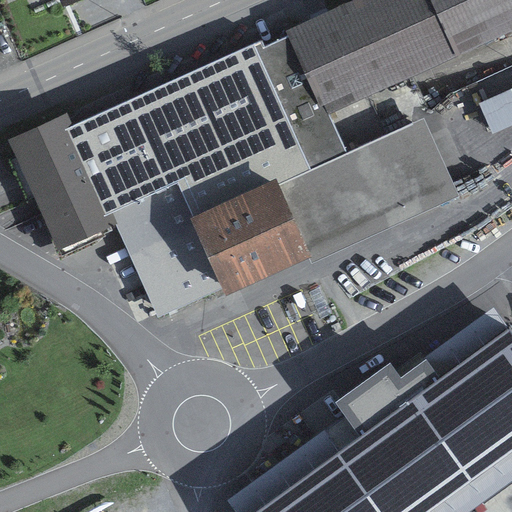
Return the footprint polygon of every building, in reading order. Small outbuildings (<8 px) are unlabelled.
[(511,0),(362,0),(292,34),(334,119),(511,33),(511,0)] [(60,251),(117,225),(111,212),(175,183),(192,222),(347,151),(334,119),(292,34),(264,47),(262,42),(72,128),(67,116),(10,142),(60,251)] [(511,88),(479,103),(493,134),(511,125),(511,88)] [(423,117),(347,151),(192,222),(175,183),(111,212),(117,225),(159,317),(220,289),(223,297),(310,257),(313,264),(460,198),(423,117)] [(235,498),(245,511),(412,511),(511,441),(511,327),(494,303),(399,370),(390,358),(341,393),(355,413),(235,498)]
